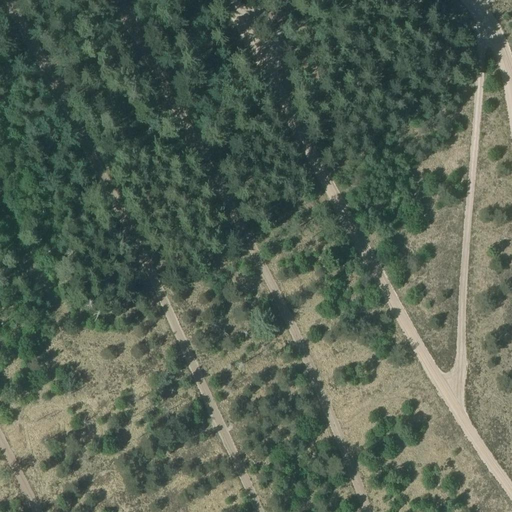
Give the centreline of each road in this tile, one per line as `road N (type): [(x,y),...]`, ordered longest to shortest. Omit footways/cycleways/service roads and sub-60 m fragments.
road 1 (unknown): [(229,0),(446,398)]
road 2 (unknown): [(446,398),(459,347),(478,56),(490,26)]
